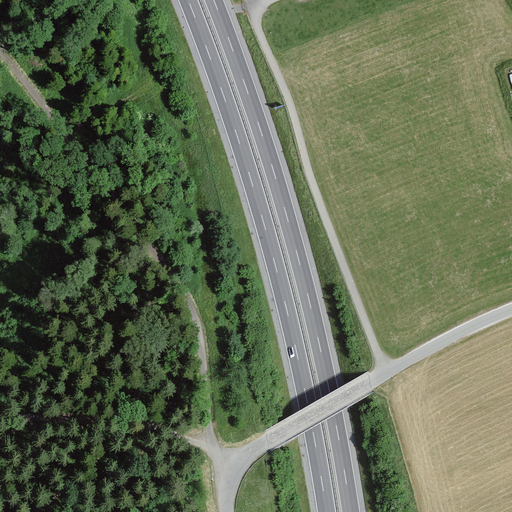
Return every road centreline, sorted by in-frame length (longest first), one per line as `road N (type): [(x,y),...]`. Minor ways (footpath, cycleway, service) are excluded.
road 1 (motorway): [(187,0),(274,262),(325,511)]
road 2 (motorway): [(349,511),(308,298),(213,0)]
road 3 (unclassified): [(384,373),(257,29),(257,9),(267,0)]
road 4 (track): [(0,45),(184,292),(200,328)]
road 5 (unclassified): [(384,373),(236,459),(226,511)]
road 6 (track): [(211,446),(95,415),(0,414)]
road 7 (track): [(200,328),(211,446),(230,467)]
road 8 (unclassified): [(511,309),(384,373)]
road 9 (track): [(39,511),(127,420)]
